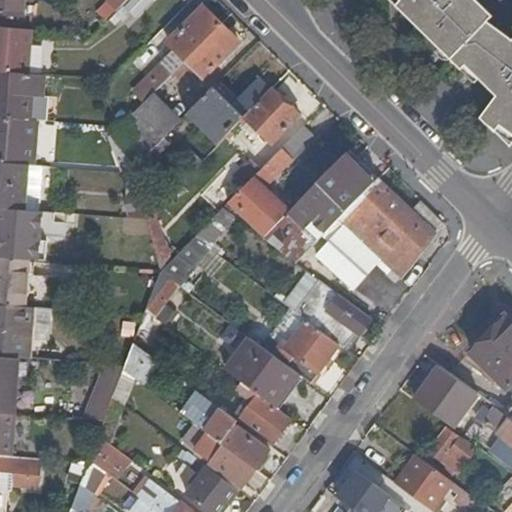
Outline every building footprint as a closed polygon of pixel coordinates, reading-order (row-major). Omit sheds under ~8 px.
[(0,0),(0,25),(16,27),(18,0),(0,0)] [(97,15),(107,25),(132,0),(131,0),(122,0),(113,9),(109,4),(97,15)] [(112,0),(109,4),(113,9),(122,0),(131,0),(132,0),(131,0),(112,0)] [(398,0),(400,1),(396,6),(461,70),(466,66),(497,96),(480,118),(495,133),(500,126),(511,134),(511,38),(486,19),(491,14),(476,0),(398,0)] [(107,25),(97,15),(73,38),(79,53),(107,25)] [(175,63),(181,70),(214,37),(196,19),(167,47),(157,37),(128,66),(138,76),(162,52),(163,51),(175,63)] [(214,37),(181,70),(198,87),(231,54),(214,37)] [(27,41),(0,39),(0,83),(24,85),(27,41)] [(125,103),(136,114),(148,102),(156,94),(160,90),(173,78),(181,70),(175,63),(162,76),(158,71),(125,103)] [(160,90),(156,94),(167,105),(183,89),(173,78),(160,90)] [(24,85),(0,83),(0,125),(21,127),(24,127),(26,102),(36,103),(38,86),(24,85)] [(210,98),(182,126),(210,156),(236,130),(260,105),(248,93),(226,114),(210,98)] [(136,114),(111,138),(127,178),(127,180),(158,149),(162,146),(176,131),(148,102),(136,114)] [(260,105),(236,130),(264,157),(291,129),(263,102),(260,105)] [(111,137),(111,138),(136,114),(125,103),(105,122),(111,137)] [(0,125),(0,171),(18,172),(21,127),(0,125)] [(511,134),(500,126),(495,133),(510,147),(511,143),(511,134)] [(176,131),(162,146),(172,156),(189,140),(178,129),(176,131)] [(114,177),(127,178),(111,138),(111,137),(100,141),(114,177)] [(253,181),(244,190),(247,193),(226,215),(261,248),(286,222),(285,221),(259,196),(306,149),(296,138),(253,181)] [(158,149),(127,180),(134,208),(137,223),(139,229),(166,201),(143,177),(164,156),(158,149)] [(341,167),(285,221),(314,249),(333,230),(368,194),(341,167)] [(224,187),(235,198),(244,190),(253,181),(242,169),(224,187)] [(0,171),(0,216),(19,218),(21,172),(18,172),(0,171)] [(21,172),(19,218),(40,220),(42,173),(21,172)] [(368,194),(333,230),(387,284),(427,244),(372,190),(368,194)] [(117,212),(120,226),(137,223),(134,208),(117,212)] [(217,218),(190,246),(206,257),(229,227),(217,218)] [(286,222),(261,248),(291,272),(314,249),(286,222)] [(190,246),(154,283),(171,295),(175,298),(206,257),(190,246)] [(22,267),(0,264),(0,313),(19,315),(22,267)] [(151,286),(138,316),(151,326),(161,310),(171,295),(154,283),(151,286)] [(311,290),(290,319),(300,327),(334,352),(339,356),(347,345),(355,351),(368,332),(311,290)] [(161,310),(151,326),(163,335),(174,319),(161,310)] [(0,313),(0,364),(11,365),(21,366),(22,347),(25,315),(19,315),(0,313)] [(44,317),(25,315),(22,347),(41,348),(44,317)] [(151,326),(138,316),(135,325),(125,350),(137,359),(151,326)] [(334,352),(300,327),(272,366),(294,382),(306,390),(334,352)] [(463,360),(511,411),(511,340),(500,329),(478,352),(474,349),(463,360)] [(272,366),(245,347),(222,380),(237,391),(270,416),(294,382),(272,366)] [(125,350),(116,375),(128,385),(133,388),(147,367),(137,359),(125,350)] [(0,364),(0,422),(5,423),(11,365),(0,364)] [(109,396),(106,402),(119,412),(128,385),(116,375),(109,396)] [(473,405),(434,375),(408,409),(447,439),(473,405)] [(270,416),(237,391),(231,398),(248,410),(244,415),(249,419),(254,412),(281,433),(285,427),(270,416)] [(106,402),(109,396),(87,394),(84,430),(96,431),(106,402)] [(96,431),(92,441),(106,451),(119,412),(106,402),(96,431)] [(241,429),(249,419),(244,415),(238,411),(230,421),(241,429)] [(254,412),(249,419),(241,429),(268,450),(281,433),(254,412)] [(189,430),(198,437),(210,421),(202,414),(189,430)] [(511,459),(511,434),(501,426),(487,416),(475,432),(511,459)] [(222,428),(230,434),(232,431),(213,417),(210,421),(198,437),(210,445),(222,428)] [(219,452),(232,435),(230,434),(222,428),(210,445),(212,447),(219,452)] [(232,435),(219,452),(250,476),(263,459),(232,435)] [(420,463),(436,474),(452,451),(436,440),(420,463)] [(92,441),(83,467),(100,480),(110,454),(106,451),(92,441)] [(219,452),(212,447),(204,458),(211,464),(219,452)] [(452,451),(436,474),(453,486),(469,463),(452,451)] [(250,476),(219,452),(211,464),(208,467),(240,490),(250,476)] [(175,466),(184,472),(190,464),(181,458),(175,466)] [(0,478),(8,479),(40,482),(41,467),(0,463),(0,478)] [(464,511),(469,506),(414,465),(393,493),(418,511),(434,511),(445,497),(455,504),(451,508),(456,511),(464,511)] [(100,480),(83,467),(82,471),(80,477),(74,492),(86,502),(87,502),(94,490),(98,492),(104,482),(100,480)] [(74,492),(80,477),(66,471),(59,489),(73,494),(74,492)] [(177,482),(188,490),(195,481),(184,472),(177,482)] [(222,511),(234,497),(201,472),(195,481),(188,490),(182,498),(201,511),(222,511)] [(40,482),(8,479),(7,488),(13,488),(12,494),(38,496),(40,482)] [(351,481),(332,507),(339,511),(390,511),(391,511),(351,481)] [(511,511),(511,493),(493,486),(483,511),(511,511)] [(138,507),(144,511),(175,511),(176,511),(146,490),(135,505),(138,507)] [(81,511),(86,502),(74,492),(73,494),(66,511),(81,511)] [(100,511),(87,502),(86,502),(81,511),(100,511)]
